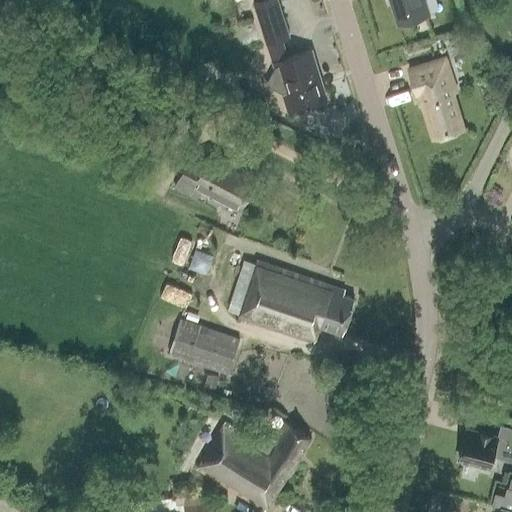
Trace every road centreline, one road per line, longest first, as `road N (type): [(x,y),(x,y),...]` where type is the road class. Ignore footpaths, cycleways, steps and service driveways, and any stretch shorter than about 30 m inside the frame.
road 1 (track): [(405,214),(0,9)]
road 2 (tertiary): [(387,511),(427,334),(412,237)]
road 3 (tertiary): [(412,237),(338,0)]
